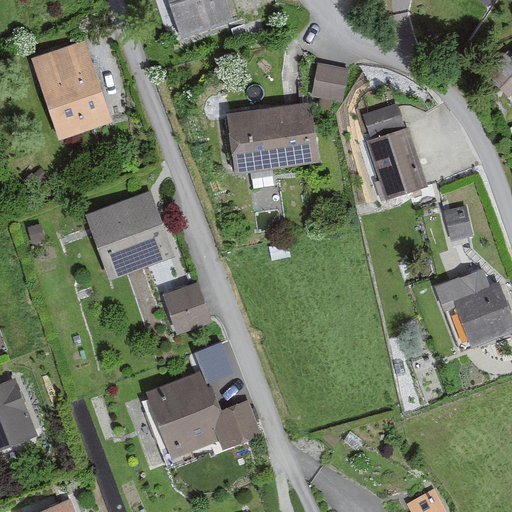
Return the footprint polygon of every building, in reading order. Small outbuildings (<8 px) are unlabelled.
[(233,23),(225,0),(170,0),(184,39),(233,23)] [(83,43),(35,59),(64,141),(111,124),(83,43)] [(348,73),(319,68),(313,98),(342,104),(348,73)] [(318,163),(310,106),(230,117),(238,174),(318,163)] [(366,116),(371,136),(405,128),(400,108),(366,116)] [(370,144),(387,198),(426,186),(408,132),(370,144)] [(174,255),(149,191),(88,214),(113,278),(174,255)] [(444,212),(450,239),(468,235),(461,208),(444,212)] [(40,226),(28,228),(32,245),(43,242),(40,226)] [(511,334),(511,324),(497,283),(488,286),(483,270),(434,288),(443,314),(457,309),(472,349),(511,334)] [(211,320),(198,283),(165,295),(178,332),(211,320)] [(241,370),(213,378),(221,403),(248,395),(241,370)] [(260,434),(247,400),(219,411),(203,371),(149,392),(174,457),(222,438),(225,448),(260,434)] [(0,446),(35,433),(14,379),(0,384),(0,446)] [(405,505),(409,511),(444,511),(439,503),(432,507),(424,494),(405,505)] [(72,511),(67,500),(38,511),(72,511)]
